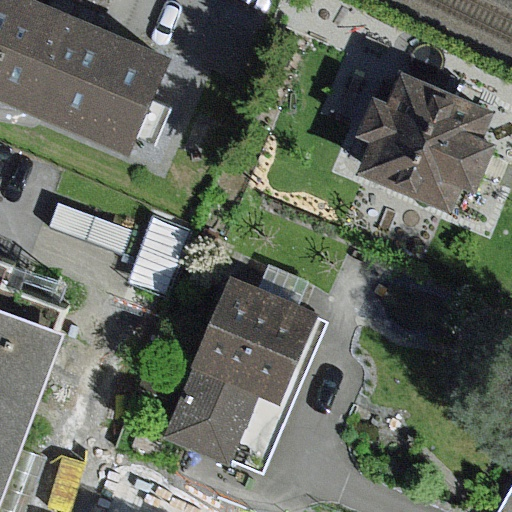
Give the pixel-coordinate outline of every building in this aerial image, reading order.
[(176,60),(33,0),(0,0),(0,88),(138,147),(176,60)] [(495,120),(386,81),(350,179),(460,218),(495,120)] [(0,500),(75,301),(0,273),(0,500)] [(313,314),(215,280),(158,442),(227,466),(253,392),(282,402),(313,314)] [(511,511),(511,490),(500,511),(511,511)]
